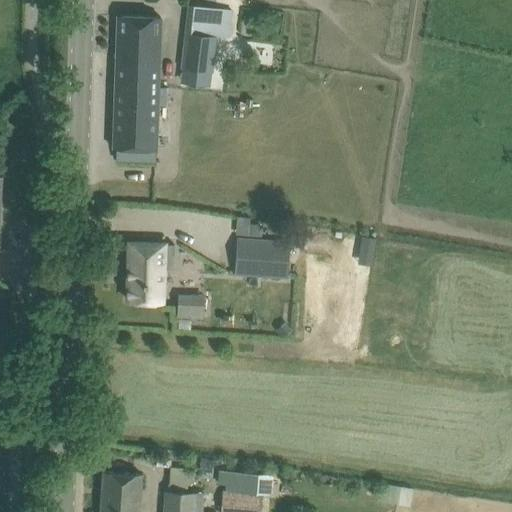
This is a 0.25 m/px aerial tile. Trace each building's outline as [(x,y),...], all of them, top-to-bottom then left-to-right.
[(118,15),(114,148),(118,148),(156,150),(157,104),(167,105),(167,87),(158,87),(161,17),(118,15)] [(184,33),(180,69),(182,68),(213,72),(216,36),(184,33)] [(364,235),(362,259),(376,261),(378,236),(364,235)] [(235,270),(235,273),(287,276),(289,243),(237,239),(237,242),(235,270)] [(174,244),(164,243),(130,242),(128,300),(162,302),(163,269),(173,270),(174,244)] [(206,316),(207,293),(180,292),(179,315),(206,316)] [(201,511),(204,493),(188,492),(189,466),(171,463),(168,491),(165,491),(163,511),(201,511)] [(100,511),(138,511),(141,474),(104,471),(100,511)] [(261,511),(263,493),(271,494),(272,475),(221,471),(220,483),(226,483),(225,490),(223,490),(221,511),(261,511)] [(411,503),(414,487),(386,481),(383,498),(411,503)]
